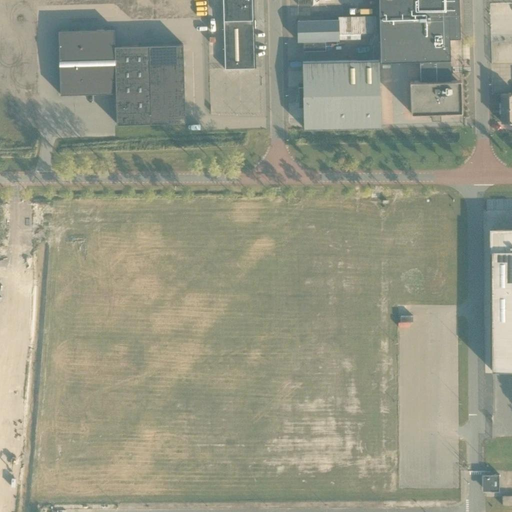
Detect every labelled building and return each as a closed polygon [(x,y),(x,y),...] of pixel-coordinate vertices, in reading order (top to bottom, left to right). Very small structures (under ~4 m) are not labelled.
[(223,0),(225,69),(254,68),(252,0),(223,0)] [(420,60),(450,60),(450,38),(460,38),(459,0),(379,0),(380,62),(420,60)] [(325,50),(325,40),(360,39),(360,33),(376,33),(376,16),(338,17),(338,20),(298,21),(298,41),(304,41),(304,51),(325,50)] [(183,44),(115,46),(115,29),(58,30),(60,94),(116,93),(117,123),(185,122),(183,44)] [(299,93),(379,92),(379,59),(303,61),(303,86),(299,87),(299,93)] [(420,81),(451,80),(451,72),(453,72),(453,70),(451,70),(450,60),(420,60),(420,81)] [(451,80),(420,81),(410,81),(411,113),(431,113),(431,118),(441,118),(440,112),(462,112),(461,79),(451,80)] [(379,92),(299,93),(299,103),(303,103),(304,129),(380,127),(379,92)] [(511,93),(511,94),(511,93),(508,93),(508,94),(500,94),(501,108),(511,107),(511,93)] [(511,107),(501,108),(501,122),(509,122),(511,122),(511,127),(511,107)] [(491,230),(491,354),(511,354),(511,229),(491,229),(491,230)] [(499,475),(482,475),(482,490),(499,491),(499,475)] [(511,495),(502,495),(502,505),(511,505),(511,495)]
